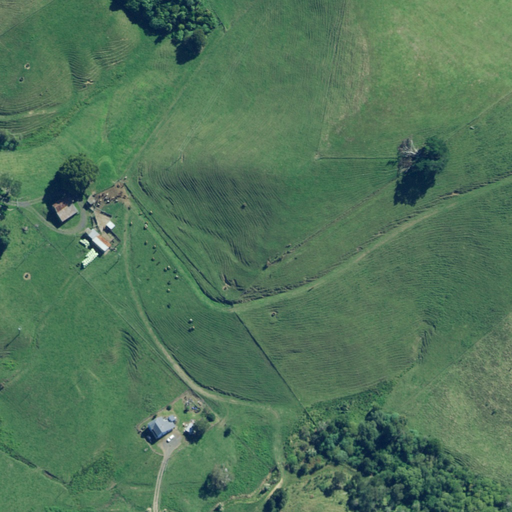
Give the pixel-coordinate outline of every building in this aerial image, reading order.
[(68,194),(51,206),(62,222),(79,211),(68,194)] [(115,226),(110,221),(106,226),(111,230),(115,226)] [(111,245),(92,229),(85,236),(104,253),(111,245)] [(160,416),(147,425),(157,440),(176,426),(170,417),(164,421),(160,416)] [(195,427),(190,424),(185,432),(190,435),(195,427)]
